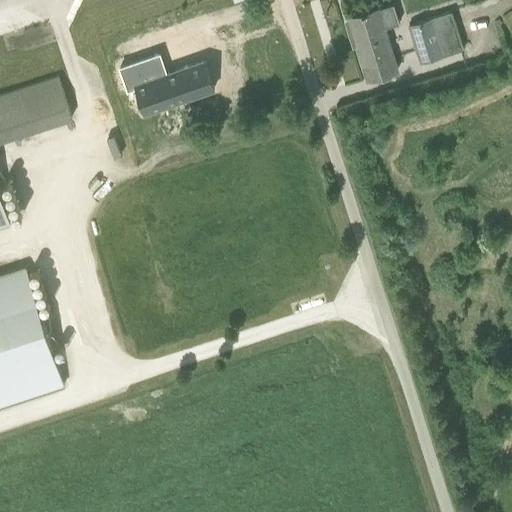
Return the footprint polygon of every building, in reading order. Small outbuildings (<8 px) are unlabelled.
[(369,8),(366,0),(361,0),(352,3),(355,13),(369,8)] [(395,2),(385,5),(349,16),(350,17),(347,23),(350,32),(355,35),(369,79),(398,70),(385,27),(391,25),(400,22),(395,2)] [(409,24),(421,62),(464,49),(452,11),(409,24)] [(134,65),(148,106),(218,82),(209,55),(183,64),(178,50),(134,65)] [(0,95),(0,139),(72,116),(59,76),(0,95)] [(0,190),(0,226),(11,223),(0,190)] [(0,405),(65,384),(26,264),(0,272),(0,405)]
